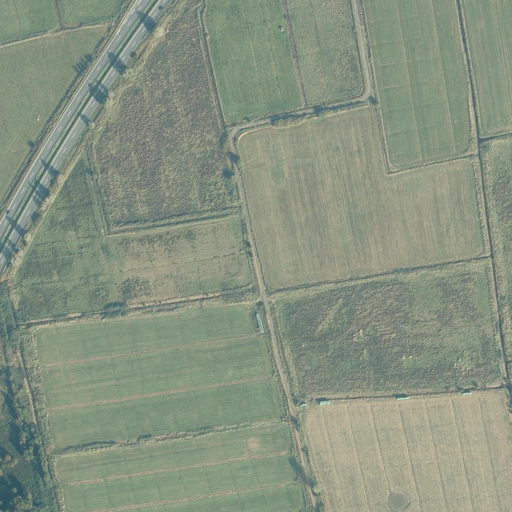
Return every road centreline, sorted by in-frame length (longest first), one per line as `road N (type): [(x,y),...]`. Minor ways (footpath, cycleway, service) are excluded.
road 1 (track): [(353,0),(368,82),(362,100),(240,127),(232,140),(316,511)]
road 2 (motorway): [(0,266),(71,138),(166,0)]
road 3 (motorway): [(146,0),(0,233)]
